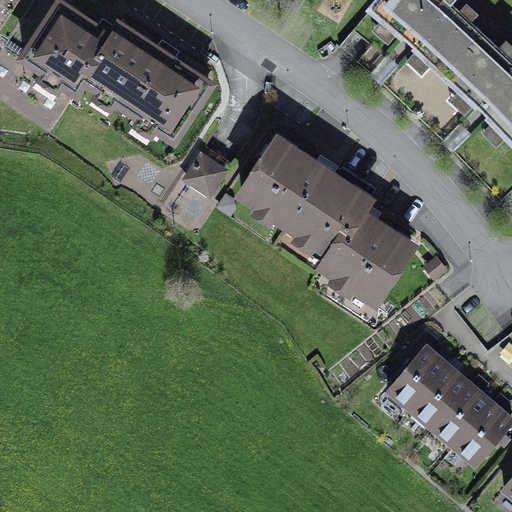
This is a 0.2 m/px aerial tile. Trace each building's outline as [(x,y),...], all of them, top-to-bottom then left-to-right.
[(295,4),(288,0),(265,0),(288,15),(295,4)] [(431,65),(445,78),(486,36),(453,5),(457,0),(379,0),(370,11),(382,20),(373,31),(422,75),(431,65)] [(76,93),(85,81),(111,39),(60,4),(24,59),(76,93)] [(119,26),(111,39),(85,81),(174,140),(210,86),(119,26)] [(511,60),(486,36),(445,78),(460,91),(450,101),(497,147),(507,138),(511,143),(511,60)] [(141,138),(164,149),(169,138),(146,127),(141,138)] [(242,195),(332,255),(361,213),(369,201),(278,141),(242,195)] [(225,172),(202,157),(196,166),(219,181),(225,172)] [(412,247),(361,213),(332,255),(324,267),(336,275),(329,284),(350,298),(356,288),(376,301),(412,247)] [(446,270),(439,262),(427,271),(434,280),(446,270)] [(447,367),(425,349),(390,390),(412,409),(447,367)] [(469,386),(447,367),(412,409),(434,428),(469,386)] [(491,405),(469,386),(434,428),(456,446),(491,405)] [(511,424),(511,422),(491,405),(456,446),(478,465),(511,424)]
